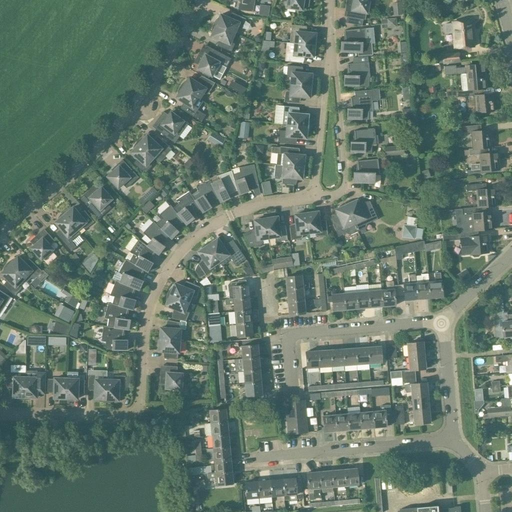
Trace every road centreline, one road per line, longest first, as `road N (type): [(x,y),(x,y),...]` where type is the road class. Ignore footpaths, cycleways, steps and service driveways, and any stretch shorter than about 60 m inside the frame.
road 1 (residential): [(314,198),(230,215),(179,253),(145,317),(139,400),(127,416),(0,415)]
road 2 (residential): [(0,231),(118,124),(158,70),(193,0)]
road 3 (residential): [(293,399),(288,335),(441,323)]
road 4 (residential): [(243,458),(451,438)]
road 5 (residential): [(314,198),(344,184),(330,52)]
road 6 (residential): [(330,52),(314,198)]
